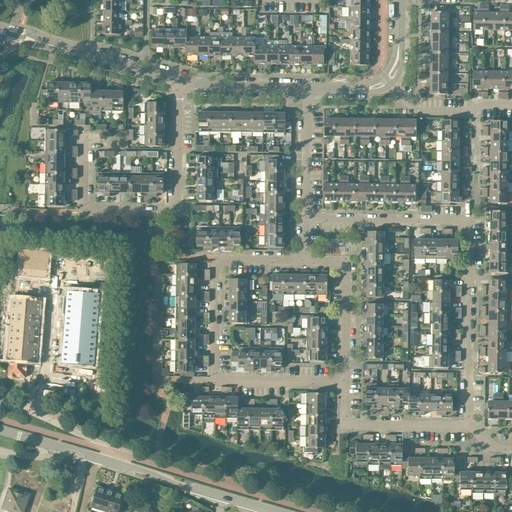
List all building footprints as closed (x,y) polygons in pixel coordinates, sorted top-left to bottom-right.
[(119,0),(102,0),(103,11),(121,11),(121,2),(126,2),(126,0),(120,0),(121,0),(119,0)] [(483,30),(483,5),(479,5),(479,13),(473,13),(473,30),(483,30)] [(493,30),(494,13),(488,13),(488,5),(483,5),(483,30),(493,30)] [(493,30),(504,30),(504,5),(500,5),(500,13),(494,13),(493,30)] [(368,20),(369,8),(348,8),(348,17),(346,17),(346,21),(351,21),(351,19),(368,20)] [(120,21),(121,11),(103,11),(103,23),(121,23),(121,21),(120,21)] [(431,23),(456,23),(456,19),(448,19),(448,13),(431,12),(431,23)] [(368,31),(368,20),(351,19),(351,21),(351,31),(368,31)] [(121,21),(121,23),(103,23),(103,35),(120,35),(120,25),(126,25),(126,21),(121,21)] [(456,28),(456,23),(431,23),(431,33),(448,33),(448,28),(456,28)] [(173,30),(175,30),(175,48),(186,48),(186,38),(186,30),(176,30),(176,25),(173,25),(173,30)] [(222,27),(220,27),(218,27),(218,33),(209,33),(209,38),(209,56),(220,56),(221,38),(218,38),(218,33),(222,33),(222,27)] [(162,48),(162,30),(151,30),(151,48),(162,48)] [(175,30),(173,30),(162,30),(162,48),(175,48),(175,30)] [(345,44),(351,44),(351,42),(368,42),(368,31),(351,31),(351,40),(345,40),(345,44)] [(200,38),(200,33),(195,33),(195,38),(198,38),(198,56),(209,56),(209,38),(200,38)] [(232,38),(232,33),(222,33),(218,33),(218,38),(221,38),(220,56),(231,56),(232,38)] [(245,38),(245,33),(241,33),(241,38),(243,38),(243,56),(254,56),(254,46),(255,46),(255,38),(245,38)] [(448,39),(448,33),(431,33),(430,43),(455,44),(455,39),(448,39)] [(186,55),(198,56),(198,38),(195,38),(186,38),(186,48),(186,55)] [(231,56),(243,56),(243,38),(241,38),(232,38),(231,56)] [(277,64),(277,46),(273,46),(273,41),(268,41),(264,41),(264,46),(266,46),(266,64),(277,64)] [(291,47),(291,41),(287,41),(287,46),(289,47),(288,64),(300,64),(300,47),(291,47)] [(314,47),(314,41),(309,41),(309,47),(311,47),(311,64),(323,65),(323,47),(314,47)] [(351,44),(350,53),(368,54),(368,42),(351,42),(351,44)] [(455,48),(455,44),(430,43),(430,54),(447,54),(448,48),(455,48)] [(264,46),(255,46),(254,46),(254,56),(254,64),(266,64),(266,46),(264,46)] [(277,64),(288,64),(289,47),(287,46),(277,46),(277,64)] [(311,47),(309,47),(300,47),(300,64),(311,64),(311,47)] [(368,66),(368,54),(350,53),(350,65),(368,66)] [(447,59),(447,54),(430,54),(430,64),(455,65),(455,60),(447,59)] [(455,69),(455,65),(430,64),(430,74),(447,74),(447,69),(455,69)] [(483,96),(483,72),(472,72),(472,89),(478,89),(478,96),(483,96)] [(493,89),(493,72),(483,72),(483,96),(487,97),(487,89),(493,89)] [(503,97),(503,72),(493,72),(493,89),(499,89),(499,97),(503,97)] [(511,89),(511,72),(503,72),(503,97),(507,97),(507,89),(511,89)] [(447,80),(447,74),(430,74),(430,84),(455,84),(455,80),(447,80)] [(58,103),(58,83),(47,83),(47,91),(41,91),(41,103),(58,103)] [(69,103),(69,83),(58,83),(58,103),(69,103)] [(80,103),(80,83),(69,83),(69,103),(80,103)] [(91,91),(91,83),(80,83),(80,103),(90,103),(90,91),(91,91)] [(455,89),(455,84),(430,84),(430,95),(447,95),(447,89),(455,89)] [(101,111),(101,91),(91,91),(90,91),(90,103),(90,111),(101,111)] [(112,111),(112,92),(101,91),(101,111),(112,111)] [(112,92),(112,111),(123,111),(123,92),(112,92)] [(144,114),(164,114),(164,103),(145,103),(144,114)] [(209,133),(209,113),(198,113),(198,132),(209,133)] [(220,133),(220,113),(209,113),(209,133),(220,133)] [(230,133),(231,113),(220,113),(220,133),(230,133)] [(241,133),(242,113),(231,113),(230,133),(241,133)] [(252,133),(252,113),(242,113),(241,133),(252,133)] [(263,133),(263,113),(252,113),(252,133),(263,133)] [(274,133),(274,113),(263,113),(263,133),(274,133)] [(274,113),(274,133),(285,134),(285,114),(274,113)] [(164,125),(164,114),(144,114),(144,125),(164,125)] [(334,136),(334,119),(323,119),(323,144),(328,144),(328,136),(334,136)] [(344,144),(344,119),(334,119),(334,136),(339,136),(339,144),(344,144)] [(354,137),(354,119),(344,119),(344,144),(349,144),(349,137),(354,137)] [(364,145),(365,120),(354,119),(354,137),(360,137),(360,145),(364,145)] [(483,132),(508,132),(511,131),(511,119),(508,119),(508,122),(491,121),(491,127),(483,127),(483,132)] [(375,137),(375,120),(365,120),(364,145),(369,145),(369,137),(375,137)] [(385,145),(385,120),(375,120),(375,137),(380,137),(380,145),(385,145)] [(395,137),(395,120),(385,120),(385,145),(389,145),(389,137),(395,137)] [(405,145),(405,120),(395,120),(395,137),(400,137),(401,145),(405,145)] [(405,120),(405,145),(410,145),(410,137),(416,138),(416,120),(405,120)] [(442,131),(467,131),(467,127),(459,127),(459,121),(442,121),(442,131)] [(164,136),(164,125),(144,125),(144,135),(164,136)] [(45,141),(65,141),(65,130),(45,130),(45,141)] [(467,136),(467,131),(442,131),(442,141),(459,141),(459,136),(467,136)] [(508,142),(508,132),(483,132),(483,136),(491,136),(491,142),(508,142)] [(164,147),(164,136),(144,135),(144,147),(164,147)] [(65,152),(65,141),(45,141),(45,152),(65,152)] [(458,147),(459,141),(442,141),(441,151),(466,152),(466,147),(458,147)] [(508,152),(508,142),(491,142),(491,148),(483,148),(483,152),(508,152)] [(466,156),(466,152),(441,151),(441,162),(458,162),(458,156),(466,156)] [(65,163),(65,152),(45,152),(45,163),(65,163)] [(507,163),(508,152),(483,152),(483,156),(490,156),(490,162),(507,163)] [(265,172),(284,172),(284,161),(278,161),(278,156),(263,156),(263,162),(265,162),(265,172)] [(217,168),(217,157),(197,157),(197,168),(217,168)] [(458,168),(458,162),(441,162),(441,172),(466,172),(466,168),(458,168)] [(507,173),(507,163),(490,162),(490,168),(483,168),(483,172),(507,173)] [(65,174),(65,163),(45,163),(45,174),(65,174)] [(217,179),(217,168),(197,168),(197,179),(217,179)] [(284,183),(284,172),(265,172),(265,182),(284,183)] [(466,176),(466,172),(441,172),(441,182),(458,182),(458,176),(466,176)] [(507,183),(507,173),(483,172),(482,177),(490,177),(490,183),(507,183)] [(109,196),(109,173),(98,173),(97,192),(104,193),(104,196),(109,196)] [(119,193),(120,173),(109,173),(109,196),(113,197),(113,193),(119,193)] [(130,197),(131,173),(120,173),(119,193),(125,193),(125,197),(130,197)] [(141,193),(141,174),(131,173),(130,197),(135,197),(135,193),(141,193)] [(64,185),(65,174),(45,174),(45,184),(64,185)] [(152,197),(152,174),(141,174),(141,193),(147,193),(147,197),(152,197)] [(152,174),(152,197),(156,197),(156,193),(163,193),(163,174),(152,174)] [(333,202),(333,184),(328,184),(328,176),(323,176),(322,202),(333,202)] [(333,202),(343,202),(344,177),(339,177),(339,184),(333,184),(333,202)] [(354,202),(354,184),(348,184),(348,177),(344,177),(343,202),(354,202)] [(364,203),(364,177),(359,177),(360,184),(354,184),(354,202),(364,203)] [(374,203),(374,184),(369,184),(369,177),(364,177),(364,203),(374,203)] [(384,203),(384,177),(380,177),(380,184),(374,184),(374,203),(384,203)] [(394,203),(395,185),(389,185),(389,177),(384,177),(384,203),(394,203)] [(394,203),(404,203),(405,177),(400,177),(400,185),(395,185),(394,203)] [(405,177),(404,203),(415,203),(415,185),(409,185),(409,177),(405,177)] [(217,190),(217,179),(197,179),(197,190),(217,190)] [(284,193),(284,183),(265,182),(264,193),(284,193)] [(458,188),(458,182),(441,182),(441,192),(466,193),(466,188),(458,188)] [(507,193),(507,183),(490,183),(490,188),(482,189),(482,193),(507,193)] [(64,195),(64,185),(45,184),(45,195),(64,195)] [(217,201),(217,190),(197,190),(197,201),(217,201)] [(466,197),(466,193),(441,192),(441,203),(458,203),(458,197),(466,197)] [(284,204),(284,193),(264,193),(264,204),(284,204)] [(507,204),(507,193),(482,193),(482,197),(490,197),(490,203),(507,204)] [(64,207),(64,195),(45,195),(44,206),(64,207)] [(284,215),(284,204),(264,204),(264,215),(284,215)] [(490,222),(511,221),(511,217),(507,217),(507,211),(490,211),(490,222)] [(284,226),(284,215),(264,215),(264,225),(284,226)] [(511,226),(511,221),(490,222),(490,232),(507,232),(507,227),(511,226)] [(284,237),(284,226),(264,225),(264,236),(284,237)] [(207,251),(208,227),(197,227),(196,247),(203,247),(203,251),(207,251)] [(218,247),(219,227),(208,227),(207,251),(212,251),(212,247),(218,247)] [(229,251),(229,228),(219,227),(218,247),(224,247),(224,251),(229,251)] [(229,228),(229,251),(234,251),(234,248),(240,248),(240,228),(229,228)] [(364,243),(386,243),(383,243),(383,232),(367,232),(367,239),(364,239),(364,243)] [(511,237),(507,238),(507,232),(490,232),(489,242),(511,242),(511,237)] [(283,248),(284,237),(264,236),(264,248),(283,248)] [(425,260),(425,240),(414,240),(414,260),(425,260)] [(436,260),(436,240),(425,240),(425,260),(436,260)] [(446,260),(447,240),(436,240),(436,260),(446,260)] [(447,240),(446,260),(458,260),(458,240),(447,240)] [(511,247),(511,242),(489,242),(489,252),(507,253),(507,247),(511,247)] [(388,243),(386,243),(364,243),(364,247),(367,248),(367,254),(387,254),(388,243)] [(511,258),(507,258),(507,253),(489,252),(489,262),(511,262),(511,258)] [(387,254),(367,254),(367,260),(363,260),(363,265),(383,265),(383,254),(387,254)] [(506,267),(511,267),(511,262),(489,262),(489,273),(506,273),(506,267)] [(32,277),(33,264),(31,264),(27,264),(23,264),(20,263),(19,276),(32,277)] [(46,278),(47,265),(43,265),(39,265),(35,265),(33,264),(32,277),(46,278)] [(176,275),(196,275),(196,264),(176,264),(176,275)] [(383,276),(383,265),(363,265),(363,269),(367,269),(367,275),(383,276)] [(283,295),(283,272),(279,272),(279,275),(272,275),(272,295),(283,295)] [(294,295),(294,276),(287,275),(287,272),(283,272),(283,295),(294,295)] [(305,295),(305,272),(300,272),(300,276),(294,276),(294,295),(305,295)] [(316,295),(316,276),(309,276),(309,272),(305,272),(305,295),(316,295)] [(316,276),(316,295),(326,295),(326,272),(322,272),(322,276),(316,276)] [(196,286),(196,275),(176,275),(176,286),(196,286)] [(383,286),(383,276),(367,275),(367,282),(363,282),(363,286),(383,286)] [(489,286),(481,286),(481,291),(511,291),(511,290),(511,279),(506,278),(506,281),(489,280),(489,286)] [(230,290),(249,291),(249,280),(230,279),(230,290)] [(433,292),(449,292),(449,281),(433,281),(433,292)] [(195,297),(196,286),(176,286),(176,297),(195,297)] [(382,297),(383,286),(363,286),(363,291),(367,291),(367,297),(382,297)] [(249,301),(249,291),(230,290),(229,301),(249,301)] [(99,294),(66,291),(65,304),(98,306),(99,294)] [(511,301),(511,291),(481,291),(481,295),(489,295),(489,301),(511,301)] [(448,303),(449,292),(433,292),(433,302),(448,303)] [(195,308),(195,297),(176,297),(175,307),(195,308)] [(25,313),(26,301),(10,300),(10,312),(25,313)] [(40,315),(41,302),(26,301),(25,313),(40,315)] [(249,312),(249,301),(229,301),(229,312),(249,312)] [(511,312),(511,301),(489,301),(489,307),(481,307),(481,311),(506,311),(511,312)] [(448,313),(448,303),(433,302),(429,302),(429,313),(448,313)] [(97,318),(98,306),(65,304),(64,316),(97,318)] [(363,315),(382,316),(382,304),(366,304),(366,311),(363,311),(363,315)] [(195,318),(195,308),(175,307),(175,318),(195,318)] [(511,322),(511,312),(506,311),(481,311),(481,316),(488,316),(488,321),(511,322)] [(39,326),(40,315),(25,313),(10,312),(9,324),(39,326)] [(248,323),(249,312),(229,312),(229,323),(248,323)] [(448,324),(448,313),(429,313),(429,324),(432,324),(448,324)] [(382,326),(382,316),(363,315),(363,320),(366,320),(366,326),(382,326)] [(96,330),(97,318),(64,316),(63,328),(96,330)] [(195,329),(195,318),(175,318),(175,329),(195,329)] [(306,328),(326,329),(326,318),(306,318),(306,328)] [(511,332),(511,322),(488,321),(488,327),(480,327),(480,331),(511,332)] [(38,338),(39,326),(9,324),(8,336),(38,338)] [(432,324),(432,335),(448,335),(448,324),(432,324)] [(382,337),(382,326),(366,326),(366,332),(362,332),(362,337),(382,337)] [(95,342),(96,330),(63,328),(62,340),(95,342)] [(326,340),(326,329),(306,328),(306,339),(326,340)] [(195,340),(195,329),(175,329),(175,340),(195,340)] [(511,332),(480,331),(480,336),(488,336),(488,342),(505,342),(506,332),(511,332)] [(448,346),(448,335),(432,335),(432,346),(448,346)] [(37,350),(38,338),(8,336),(7,348),(37,350)] [(382,348),(382,337),(362,337),(362,341),(366,342),(366,348),(382,348)] [(326,350),(326,340),(306,339),(306,350),(326,350)] [(95,354),(95,342),(62,340),(61,352),(95,354)] [(195,351),(195,340),(175,340),(175,351),(195,351)] [(505,352),(505,342),(488,342),(488,348),(480,347),(480,352),(505,352)] [(448,357),(448,346),(432,346),(432,356),(448,357)] [(37,362),(37,350),(7,348),(6,360),(9,360),(26,362),(37,362)] [(249,371),(249,348),(238,348),(238,352),(232,352),(232,362),(238,362),(238,367),(244,367),(244,371),(249,371)] [(260,367),(260,348),(249,348),(249,371),(253,371),(253,367),(260,367)] [(270,371),(271,348),(260,348),(260,367),(266,367),(266,371),(270,371)] [(271,348),(270,371),(274,371),(274,368),(281,368),(281,349),(271,348)] [(382,359),(382,348),(366,348),(366,354),(362,354),(362,359),(382,359)] [(326,361),(326,350),(306,350),(306,361),(326,361)] [(194,362),(195,351),(175,351),(175,361),(194,362)] [(94,367),(95,354),(61,352),(60,364),(94,367)] [(505,362),(505,352),(480,352),(480,357),(488,357),(488,362),(505,362)] [(447,368),(448,357),(432,356),(428,356),(428,367),(447,368)] [(25,378),(26,362),(9,360),(8,377),(25,378)] [(194,373),(194,362),(175,361),(174,372),(194,373)] [(505,373),(505,362),(488,362),(488,368),(480,368),(480,373),(505,373)] [(371,405),(371,408),(376,408),(377,389),(376,389),(376,384),(368,384),(367,385),(366,389),(365,389),(365,405),(371,405)] [(387,385),(387,389),(387,405),(393,405),(393,408),(398,409),(398,389),(398,385),(387,385)] [(387,405),(387,389),(377,389),(376,408),(381,408),(381,405),(387,405)] [(409,395),(409,389),(398,389),(398,409),(403,409),(402,405),(408,405),(409,405),(409,395)] [(306,404),(325,405),(325,394),(306,394),(306,404)] [(498,419),(498,394),(493,394),(493,402),(487,402),(487,419),(498,419)] [(508,419),(508,402),(503,402),(503,394),(498,394),(498,419),(508,419)] [(203,415),(203,398),(195,398),(195,395),(185,395),(185,407),(192,407),(192,415),(203,415)] [(420,395),(409,395),(409,405),(408,405),(408,411),(415,411),(415,415),(419,415),(420,395)] [(430,411),(430,395),(420,395),(419,415),(424,415),(424,411),(430,411)] [(441,415),(441,396),(430,395),(430,411),(436,412),(436,415),(441,415)] [(441,396),(441,415),(446,415),(446,412),(452,412),(452,396),(441,396)] [(214,418),(215,398),(203,398),(203,415),(203,418),(214,418)] [(226,418),(226,398),(215,398),(214,418),(226,418)] [(237,409),(237,398),(226,398),(226,418),(237,419),(237,409)] [(325,415),(325,405),(306,404),(306,415),(325,415)] [(248,430),(249,409),(237,409),(237,419),(237,430),(248,430)] [(260,430),(260,409),(249,409),(248,430),(260,430)] [(271,430),(271,409),(260,409),(260,430),(271,430)] [(271,409),(271,430),(283,430),(283,410),(271,409)] [(325,426),(325,415),(306,415),(305,426),(325,426)] [(325,437),(325,426),(305,426),(305,437),(325,437)] [(325,448),(325,437),(305,437),(305,447),(303,447),(303,453),(317,453),(317,448),(325,448)] [(368,462),(368,444),(356,444),(356,442),(349,442),(349,454),(356,454),(356,461),(367,462),(367,465),(367,462),(368,462)] [(379,465),(379,445),(368,444),(368,462),(367,462),(367,465),(379,465)] [(390,465),(391,445),(379,445),(379,465),(390,465)] [(402,456),(402,445),(391,445),(390,465),(401,465),(401,456),(402,456)] [(420,476),(420,458),(409,458),(409,456),(402,456),(401,456),(401,465),(401,468),(408,468),(408,476),(419,476),(420,476)] [(431,479),(431,459),(420,458),(420,476),(419,476),(419,479),(431,479)] [(442,479),(443,459),(431,459),(431,479),(442,479)] [(454,470),(454,460),(454,459),(443,459),(442,479),(453,479),(453,482),(453,480),(454,480),(454,470)] [(472,490),(472,473),(461,473),(461,460),(454,460),(454,470),(454,480),(453,480),(453,482),(460,482),(460,490),(471,490),(471,493),(471,490),(472,490)] [(495,494),(495,497),(505,497),(505,494),(506,494),(506,492),(505,492),(505,490),(506,490),(506,483),(511,482),(511,471),(505,471),(505,473),(495,473),(495,490),(495,494)] [(483,493),(483,473),(472,473),(472,490),(471,490),(471,493),(483,493)] [(495,490),(495,473),(483,473),(483,493),(495,494),(495,490)] [(117,511),(123,495),(113,492),(113,493),(97,488),(92,506),(101,509),(101,510),(106,511),(117,511)] [(12,511),(23,511),(29,495),(9,489),(2,509),(12,511)]
